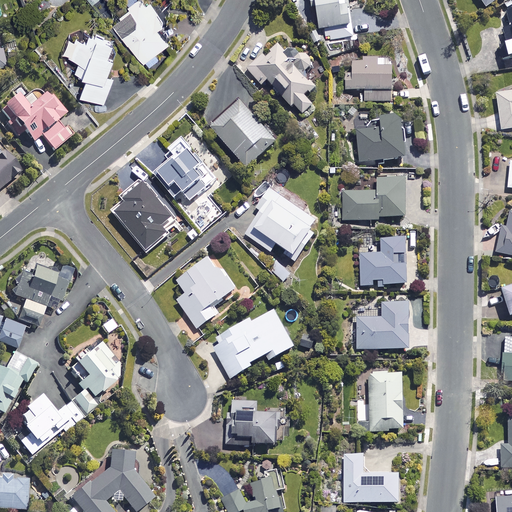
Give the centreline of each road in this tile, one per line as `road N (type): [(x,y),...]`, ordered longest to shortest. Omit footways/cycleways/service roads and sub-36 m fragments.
road 1 (residential): [(419,0),(449,93),(457,159),(444,511)]
road 2 (unclassified): [(53,194),(173,92),(242,0)]
road 3 (residential): [(53,194),(163,340),(182,399)]
